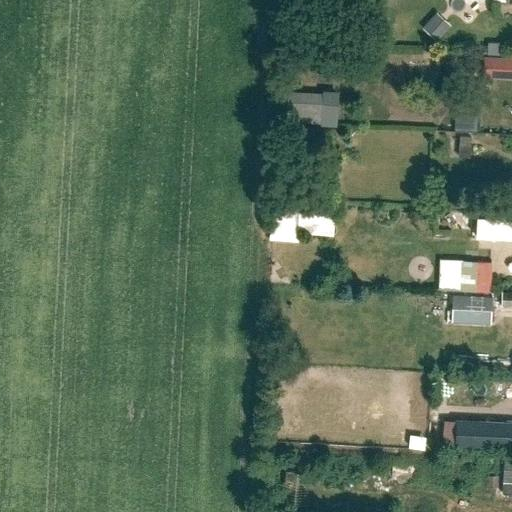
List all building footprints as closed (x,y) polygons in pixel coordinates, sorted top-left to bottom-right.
[(434,14),(421,29),(435,41),(448,26),(434,14)] [(511,78),(511,58),(484,57),(483,77),(511,78)] [(277,91),(275,122),(319,125),(321,94),(277,91)] [(333,210),(299,208),(298,231),(331,234),(333,210)] [(511,237),(511,229),(509,229),(509,216),(468,215),(468,237),(511,237)] [(474,291),(476,262),(460,261),(458,290),(474,291)] [(511,292),(501,292),(501,306),(511,306),(511,292)] [(491,297),(452,295),(451,322),(490,324),(491,297)] [(511,448),(511,421),(455,419),(454,445),(511,448)] [(511,457),(503,457),(501,493),(511,493),(511,457)] [(301,502),(304,472),(287,471),(284,501),(301,502)]
